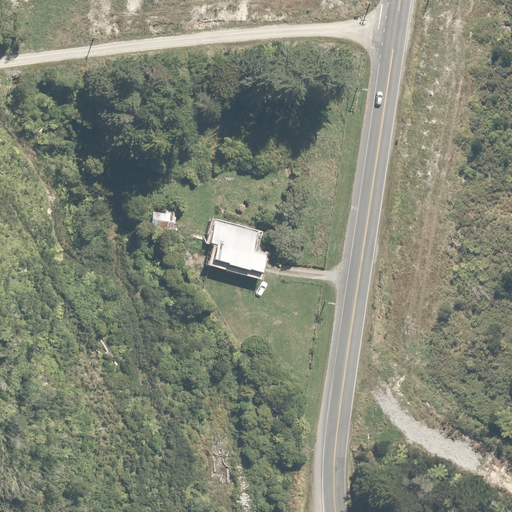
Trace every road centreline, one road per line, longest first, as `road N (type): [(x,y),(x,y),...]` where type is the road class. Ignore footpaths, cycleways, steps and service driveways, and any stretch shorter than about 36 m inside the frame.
road 1 (tertiary): [(393,33),(339,407),(334,511)]
road 2 (residential): [(393,33),(276,33),(0,68)]
